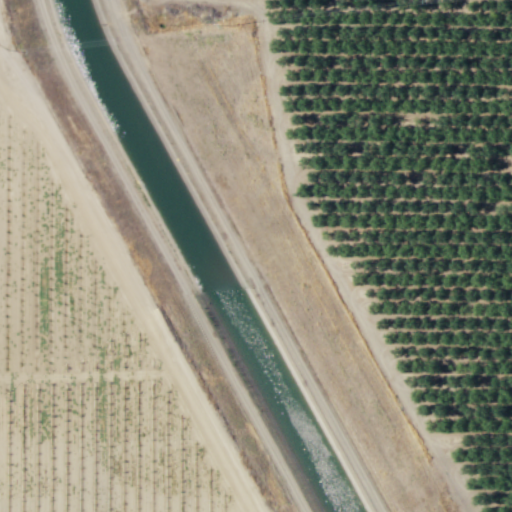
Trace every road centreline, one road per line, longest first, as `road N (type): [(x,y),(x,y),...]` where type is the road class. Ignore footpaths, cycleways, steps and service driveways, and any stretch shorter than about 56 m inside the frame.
road 1 (track): [(469,511),(294,198),(260,15),(216,0)]
road 2 (track): [(381,511),(108,0)]
road 3 (track): [(0,39),(256,511)]
road 4 (track): [(139,511),(137,410),(0,137)]
